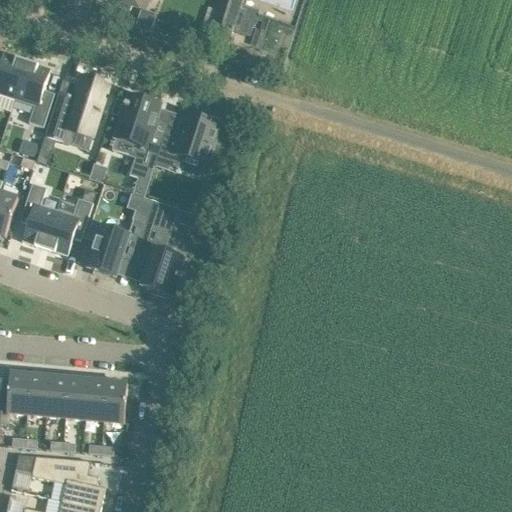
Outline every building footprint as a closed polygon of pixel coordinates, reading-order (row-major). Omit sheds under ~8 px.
[(117,0),(117,3),(121,4),(142,11),(144,12),(147,0),(117,0)] [(230,39),(232,32),(251,38),(259,12),(242,6),(244,2),(238,0),(221,0),(211,33),(230,39)] [(266,35),(257,32),(252,48),(261,51),(266,35)] [(0,95),(16,101),(28,64),(4,56),(0,68),(0,95)] [(28,64),(16,101),(36,108),(30,126),(44,130),(55,97),(45,93),(52,72),(28,64)] [(60,95),(45,140),(56,143),(69,147),(74,132),(92,138),(93,136),(108,90),(82,82),(79,89),(75,101),(60,95)] [(126,110),(116,140),(140,148),(136,161),(130,179),(138,181),(133,196),(145,200),(155,169),(166,137),(153,133),(160,111),(161,108),(158,107),(157,109),(151,107),(152,105),(148,104),(149,101),(135,96),(134,99),(130,98),(127,107),(126,106),(125,110),(126,110)] [(166,137),(155,169),(170,174),(175,157),(206,167),(206,165),(209,166),(214,151),(211,150),(219,127),(187,116),(181,136),(167,132),(166,137)] [(45,140),(42,149),(39,160),(37,165),(48,168),(56,143),(45,140)] [(27,144),(23,155),(39,160),(42,149),(27,144)] [(36,164),(24,160),(21,168),(33,172),(36,164)] [(10,164),(0,161),(0,170),(7,173),(10,164)] [(33,187),(21,224),(28,227),(22,245),(45,252),(58,213),(42,208),(47,192),(33,187)] [(19,202),(0,195),(0,237),(6,239),(19,202)] [(58,213),(45,252),(68,260),(74,241),(82,244),(94,207),(79,202),(74,219),(58,213)] [(194,204),(191,215),(205,220),(208,208),(194,204)] [(152,213),(135,266),(148,270),(142,289),(154,293),(153,296),(167,300),(168,297),(174,299),(181,279),(179,278),(185,261),(172,257),(173,253),(165,250),(175,220),(152,213)] [(95,256),(90,272),(95,274),(94,276),(108,281),(109,278),(112,279),(116,281),(118,277),(123,262),(135,266),(147,227),(134,223),(129,239),(103,230),(100,240),(99,244),(98,244),(94,256),(95,256)] [(87,241),(93,243),(97,228),(92,226),(87,241)] [(27,418),(31,378),(11,377),(8,416),(27,418)] [(27,418),(47,420),(50,380),(31,378),(27,418)] [(50,380),(47,420),(66,421),(70,382),(50,380)] [(89,384),(70,382),(66,421),(86,423),(89,384)] [(109,385),(89,384),(86,423),(105,425),(109,385)] [(128,387),(109,385),(105,425),(125,426),(128,387)] [(25,450),(26,442),(13,441),(13,449),(25,450)] [(38,443),(26,442),(25,450),(37,452),(38,443)] [(51,453),(63,454),(64,445),(52,444),(51,453)] [(64,445),(63,454),(75,455),(76,446),(64,445)] [(89,456),(102,457),(102,449),(90,448),(89,456)] [(102,449),(102,457),(114,458),(114,450),(102,449)] [(66,487),(62,504),(100,511),(101,511),(106,491),(97,489),(99,480),(88,478),(91,464),(20,458),(17,472),(33,476),(32,480),(66,487)]
